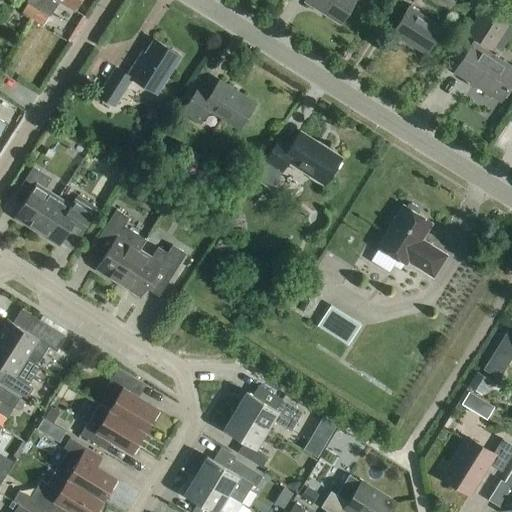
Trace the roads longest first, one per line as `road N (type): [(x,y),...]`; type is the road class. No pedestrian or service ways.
road 1 (unclassified): [(511,200),(200,0)]
road 2 (residential): [(0,268),(10,265),(178,369),(188,390),(189,429),(139,511)]
road 3 (residential): [(0,176),(111,0)]
